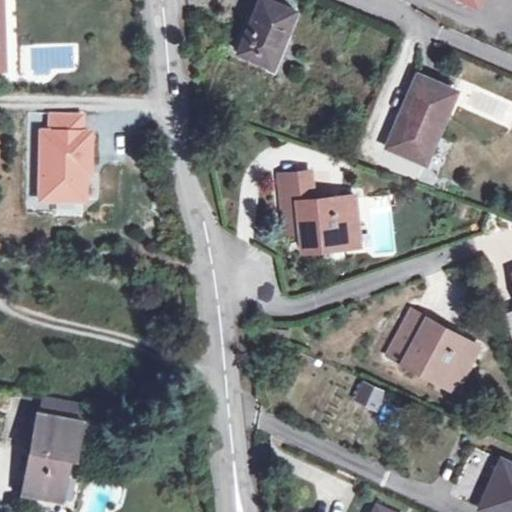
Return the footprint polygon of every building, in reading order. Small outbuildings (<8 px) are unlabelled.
[(295,10),(270,0),(258,0),(238,53),(272,66),(295,10)] [(453,91),(417,76),(387,145),(425,161),(453,91)] [(51,114),(51,134),(42,134),(41,166),(39,201),(82,203),(83,175),(83,167),(88,167),(89,136),(80,135),(80,115),(51,114)] [(311,172),(278,174),(284,234),(300,233),(302,250),(343,246),(341,232),(357,230),(354,196),(313,200),(311,172)] [(394,243),(391,194),(359,197),(360,212),(369,212),(371,244),(394,243)] [(359,244),(357,230),(341,232),(343,246),(359,244)] [(478,346),(412,310),(389,353),(442,381),(450,366),(463,373),(478,346)] [(284,328),(267,324),(264,330),(282,338),(286,340),(290,329),(284,328)] [(455,388),(463,373),(450,366),(442,381),(455,388)] [(381,392),(364,384),(358,399),(375,406),(381,392)] [(40,400),(39,415),(82,418),(83,402),(40,400)] [(78,424),(35,416),(20,494),(58,501),(65,460),(71,461),(78,424)] [(480,507),(490,511),(511,511),(511,466),(507,464),(495,488),(490,486),(480,507)]
